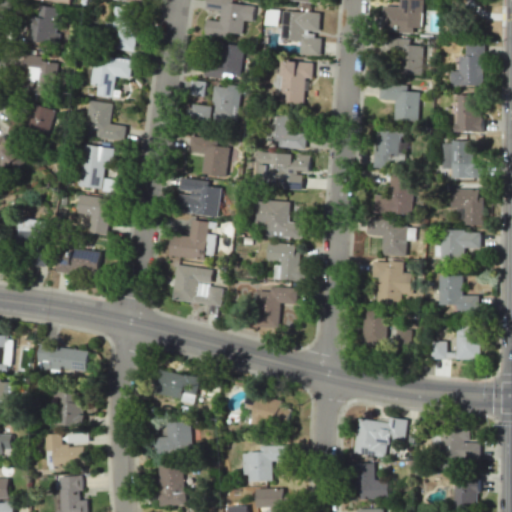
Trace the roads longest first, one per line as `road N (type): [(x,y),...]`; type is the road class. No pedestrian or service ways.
road 1 (residential): [(325,375),(352,0),(132,298),(128,323)]
road 2 (tertiary): [(511,398),(379,386),(0,299)]
road 3 (residential): [(325,375),(324,511),(118,435),(128,323)]
